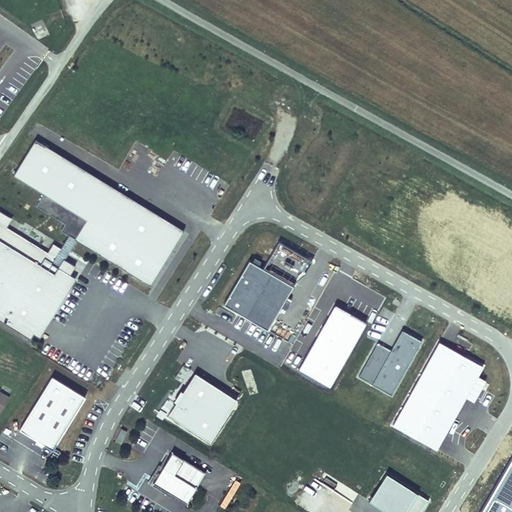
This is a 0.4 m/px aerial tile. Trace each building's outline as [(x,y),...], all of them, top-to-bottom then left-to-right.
[(60,229),(149,285),(183,230),(37,138),(14,174),(43,192),(36,204),(65,222),(60,229)] [(64,258),(61,263),(55,260),(62,248),(53,243),(47,252),(6,227),(12,217),(0,209),(0,319),(29,338),(32,332),(40,337),(76,278),(70,274),(76,265),(64,258)] [(302,265),(309,251),(292,242),(285,255),(302,265)] [(291,285),(248,260),(223,304),(266,329),(291,285)] [(329,386),(365,321),(333,304),(298,369),(329,386)] [(392,394),(422,340),(402,329),(391,350),(377,342),(359,375),(392,394)] [(380,340),(392,344),(396,334),(384,329),(380,340)] [(437,448),(483,364),(437,340),(392,424),(437,448)] [(249,369),(242,371),(245,380),(252,378),(249,369)] [(210,441),(237,399),(194,372),(167,414),(210,441)] [(52,448),(84,395),(51,375),(19,428),(52,448)] [(0,412),(10,396),(0,389),(0,412)] [(511,511),(511,428),(462,511),(511,511)] [(127,433),(120,430),(114,442),(121,445),(127,433)] [(187,502),(205,472),(171,452),(154,482),(187,502)] [(422,511),(431,499),(389,471),(370,498),(390,511),(422,511)]
